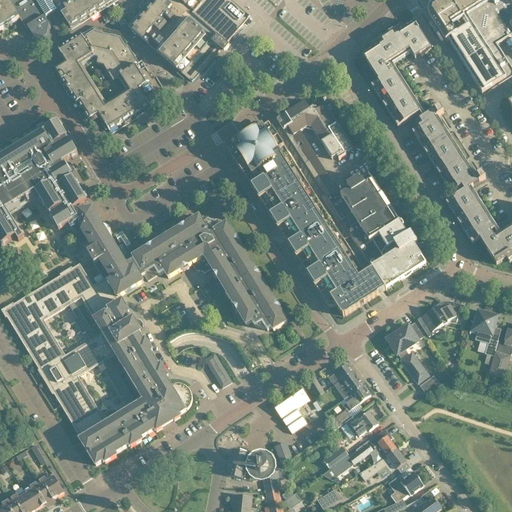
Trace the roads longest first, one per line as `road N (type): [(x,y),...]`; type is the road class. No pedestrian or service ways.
road 1 (residential): [(280,382),(256,344),(204,326),(181,288),(145,310),(180,373),(199,377),(227,417)]
road 2 (tertiary): [(460,268),(456,243),(371,109),(344,69),(329,64)]
road 3 (residential): [(347,343),(314,315),(208,142)]
road 4 (tertiary): [(208,142),(118,191),(54,95)]
road 5 (residential): [(472,511),(347,343)]
road 6 (tertiary): [(208,142),(329,64)]
road 7 (tertiary): [(347,343),(460,268)]
road 8 (residential): [(404,0),(484,99)]
